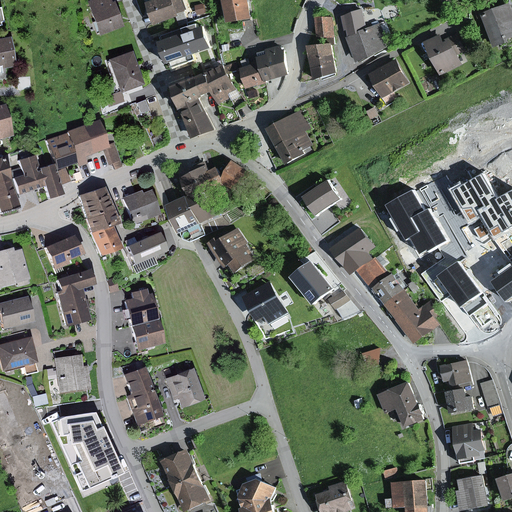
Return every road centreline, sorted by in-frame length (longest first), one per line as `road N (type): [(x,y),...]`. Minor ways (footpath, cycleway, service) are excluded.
road 1 (residential): [(132,451),(109,383),(102,281),(77,232),(41,211)]
road 2 (residential): [(412,356),(279,185)]
road 3 (residential): [(202,244),(240,315),(270,400)]
road 4 (residential): [(444,511),(441,426),(412,356)]
road 5 (residential): [(41,211),(185,147)]
road 6 (residential): [(185,147),(132,0)]
road 7 (residential): [(270,400),(132,451)]
road 8 (residential): [(272,113),(293,88),(317,0)]
